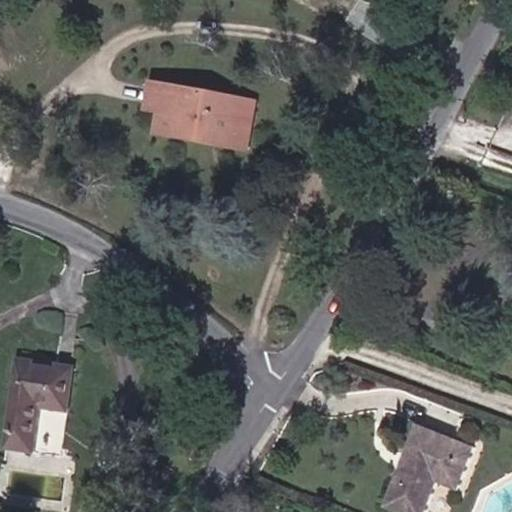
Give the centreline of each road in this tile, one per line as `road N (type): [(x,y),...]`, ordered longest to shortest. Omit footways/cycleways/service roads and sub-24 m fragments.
road 1 (tertiary): [(267,429),(511,10)]
road 2 (residential): [(0,213),(163,284),(232,341),(267,429)]
